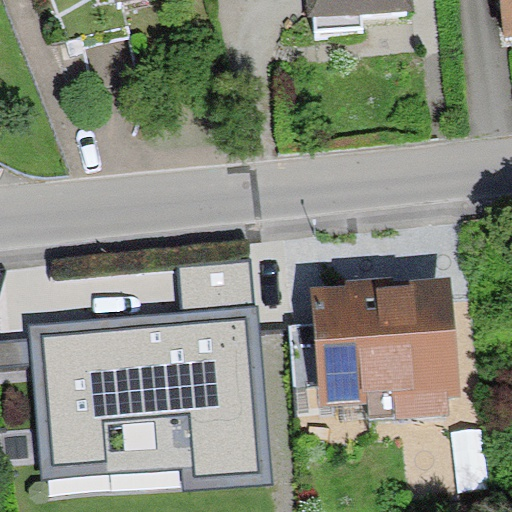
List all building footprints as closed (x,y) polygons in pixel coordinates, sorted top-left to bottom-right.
[(408,0),(309,0),(314,37),(362,32),(361,21),(411,16),(408,0)] [(511,0),(497,0),(502,35),(511,34),(511,0)] [(180,268),(184,313),(257,308),(253,262),(180,268)] [(331,387),(331,397),(395,394),(396,417),(441,414),(440,390),(453,389),(448,301),(327,308),(328,328),(331,387)] [(37,333),(51,504),(274,485),(259,314),(37,333)] [(328,328),(295,331),(299,389),(331,387),(328,328)]
